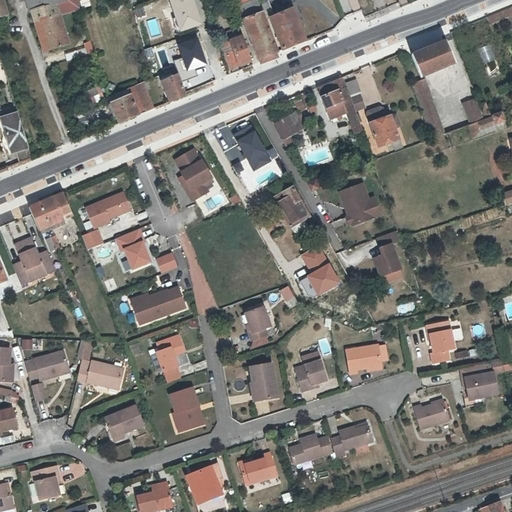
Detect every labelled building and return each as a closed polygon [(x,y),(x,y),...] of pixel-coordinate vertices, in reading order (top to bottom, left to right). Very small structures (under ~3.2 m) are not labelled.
[(28,0),(32,10),(45,6),(57,2),(64,0),(28,0)] [(71,11),(69,4),(79,1),(78,0),(64,0),(57,2),(60,14),(71,11)] [(183,27),(196,23),(191,6),(194,5),(192,0),(171,0),(181,28),(183,27)] [(79,1),(69,4),(71,11),(81,8),(79,1)] [(241,11),(254,6),(253,3),(249,1),(239,5),(241,11)] [(57,2),(45,6),(32,10),(43,46),(58,42),(59,46),(70,43),(60,14),(57,2)] [(244,19),(263,12),(260,4),(254,6),(241,11),(244,19)] [(199,22),(194,5),(191,6),(196,23),(199,22)] [(511,6),(486,18),(489,24),(511,14),(511,6)] [(292,19),(297,17),(295,10),(289,12),(292,19)] [(277,51),(263,12),(244,19),(259,58),(260,58),(276,52),(277,51)] [(278,24),(292,19),(289,12),(275,17),(278,24)] [(278,24),(274,26),(283,49),(307,40),(297,17),(292,19),(278,24)] [(227,34),(234,51),(239,66),(252,61),(241,28),(227,34)] [(195,32),(176,39),(188,70),(206,64),(195,32)] [(223,44),(226,54),(234,51),(227,34),(223,44)] [(88,54),(94,52),(91,39),(85,42),(88,54)] [(422,74),(456,61),(447,39),(414,53),(422,74)] [(45,51),(59,46),(58,42),(43,46),(45,51)] [(239,66),(234,51),(226,54),(231,69),(239,66)] [(260,58),(262,62),(278,56),(276,52),(260,58)] [(161,78),(162,81),(175,76),(174,73),(161,78)] [(175,76),(162,81),(162,82),(165,93),(169,91),(173,101),(187,95),(179,74),(175,76)] [(326,108),(335,105),(344,102),(346,109),(349,116),(356,114),(355,111),(350,98),(345,84),(344,81),(343,77),(318,87),(326,108)] [(350,98),(362,94),(357,79),(345,84),(350,98)] [(431,138),(445,133),(425,79),(411,84),(431,138)] [(151,84),(143,88),(148,101),(152,110),(160,106),(151,84)] [(121,100),(108,105),(112,116),(117,114),(120,123),(145,112),(142,103),(135,86),(119,93),(121,100)] [(367,106),(362,94),(350,98),(355,111),(367,106)] [(302,96),(293,100),(298,113),(302,111),(307,109),(302,96)] [(476,98),(463,103),(471,124),(473,123),(478,121),(483,120),(478,105),(476,98)] [(148,101),(142,103),(145,112),(152,110),(148,101)] [(344,102),(335,105),(338,112),(346,109),(344,102)] [(486,102),(480,104),(485,119),(491,117),(486,102)] [(369,110),(368,113),(371,122),(379,146),(388,143),(389,149),(393,148),(393,149),(402,146),(395,125),(400,123),(397,114),(391,116),(389,109),(385,111),(384,108),(381,106),(369,110)] [(273,114),(270,107),(264,110),(268,116),(273,114)] [(2,117),(13,154),(31,149),(19,112),(2,117)] [(283,138),(304,127),(295,112),(274,123),(283,138)] [(505,122),(502,113),(491,117),(485,119),(483,120),(473,123),(471,124),(468,125),(471,134),(481,130),(499,124),(505,122)] [(356,114),(349,116),(353,127),(356,134),(363,131),(356,114)] [(251,124),(234,134),(254,171),(272,161),(251,124)] [(281,141),(284,148),(293,143),(290,136),(281,141)] [(17,154),(20,161),(32,157),(30,150),(17,154)] [(493,183),(503,182),(499,150),(490,151),(493,183)] [(183,177),(185,181),(181,184),(192,202),(204,195),(199,186),(210,179),(211,179),(201,162),(200,163),(193,151),(176,161),(183,173),(181,174),(183,177)] [(239,162),(234,164),(237,172),(243,170),(239,162)] [(315,189),(318,188),(322,187),(316,177),(309,182),(314,190),(315,189)] [(199,186),(204,195),(208,193),(204,187),(212,183),(210,179),(199,186)] [(352,224),(374,216),(369,200),(363,183),(340,191),(349,215),(351,222),(352,224)] [(293,187),(273,198),(289,225),(292,230),(296,230),(306,225),(302,217),(308,214),(305,209),(300,200),(293,187)] [(108,220),(131,210),(124,193),(85,209),(93,229),(110,222),(108,220)] [(64,194),(29,208),(39,231),(73,217),(64,194)] [(237,195),(229,199),(234,206),(241,202),(237,195)] [(374,198),(369,200),(374,216),(380,214),(374,198)] [(139,230),(116,239),(121,252),(125,251),(132,270),(150,263),(142,244),(144,242),(139,230)] [(400,239),(397,230),(387,233),(391,243),(400,239)] [(98,231),(82,237),(86,248),(88,251),(103,244),(98,231)] [(391,243),(387,233),(376,238),(379,247),(391,243)] [(61,247),(60,248),(55,236),(44,241),(50,253),(56,251),(57,252),(62,250),(61,247)] [(52,263),(47,252),(37,256),(31,240),(15,246),(22,263),(13,266),(19,281),(21,286),(56,272),(52,263)] [(380,275),(400,267),(391,243),(379,247),(382,255),(374,258),(380,275)] [(303,258),(313,273),(308,276),(319,294),(340,282),(319,248),(303,258)] [(172,254),(157,261),(162,273),(177,267),(172,254)] [(319,294),(308,276),(300,280),(307,295),(315,296),(319,294)] [(293,296),(288,287),(280,291),(286,300),(293,296)] [(132,304),(139,325),(185,308),(178,288),(167,292),(167,291),(149,298),(132,304)] [(131,301),(132,304),(149,298),(148,295),(131,301)] [(78,319),(83,315),(78,307),(72,310),(78,319)] [(251,331),(247,332),(250,339),(265,333),(264,330),(270,328),(263,308),(245,314),(248,323),(251,331)] [(398,325),(397,319),(377,324),(378,329),(398,325)] [(448,320),(428,324),(434,351),(431,352),(433,362),(449,358),(446,348),(454,347),(452,339),(450,329),(448,320)] [(460,326),(450,329),(452,339),(462,336),(460,326)] [(172,333),(156,339),(161,352),(157,353),(153,355),(160,373),(174,368),(170,357),(180,353),(172,333)] [(20,339),(20,349),(31,349),(31,339),(20,339)] [(152,341),(157,353),(161,352),(156,339),(152,341)] [(128,345),(131,353),(139,351),(136,343),(128,345)] [(356,367),(366,365),(380,363),(377,343),(345,348),(349,371),(357,370),(356,367)] [(0,383),(11,384),(12,374),(8,374),(9,367),(10,351),(0,350),(0,383)] [(40,380),(59,374),(58,371),(67,368),(62,350),(33,359),(35,363),(25,365),(29,378),(39,376),(40,380)] [(303,367),(294,370),(299,389),(310,386),(309,383),(316,380),(325,377),(318,351),(299,356),(302,365),(303,367)] [(170,357),(174,368),(184,364),(180,353),(170,357)] [(255,375),(259,398),(276,395),(269,356),(248,360),(251,376),(255,375)] [(503,368),(501,357),(460,365),(462,376),(464,375),(468,395),(481,392),(481,394),(498,391),(493,370),(503,368)] [(123,368),(92,361),(91,367),(81,365),(78,379),(119,388),(123,368)] [(174,368),(160,373),(164,383),(178,379),(174,368)] [(252,399),(259,398),(255,375),(251,376),(249,376),(252,399)] [(41,383),(31,386),(35,400),(45,397),(41,383)] [(181,432),(203,425),(197,407),(200,406),(195,388),(173,395),(178,413),(176,414),(181,432)] [(0,389),(0,394),(12,398),(19,399),(20,397),(12,395),(13,392),(0,389)] [(483,401),(481,394),(481,392),(468,395),(465,395),(467,404),(483,401)] [(449,418),(449,417),(447,408),(444,399),(422,406),(421,403),(413,406),(420,427),(449,418)] [(206,424),(200,406),(197,407),(203,425),(206,424)] [(112,439),(122,435),(143,426),(136,407),(104,419),(112,439)] [(0,429),(1,429),(1,432),(18,427),(13,409),(0,412),(0,429)] [(374,440),(369,423),(356,427),(356,425),(340,430),(341,434),(331,438),(335,452),(374,440)] [(316,433),(300,439),(302,444),(290,448),(295,463),(322,455),(322,454),(332,451),(327,435),(317,438),(316,433)] [(359,452),(368,449),(366,443),(357,446),(359,452)] [(253,461),(240,465),(246,485),(277,475),(270,452),(263,454),(264,458),(253,461)] [(218,463),(211,465),(212,468),(192,474),(199,501),(221,495),(217,480),(223,478),(218,463)] [(60,497),(58,486),(56,478),(60,477),(57,467),(34,473),(41,501),(60,497)] [(167,482),(159,485),(160,489),(151,492),(137,497),(141,511),(155,511),(175,506),(167,482)] [(9,487),(0,489),(0,511),(14,508),(9,487)] [(502,511),(499,501),(479,508),(480,511),(502,511)]
